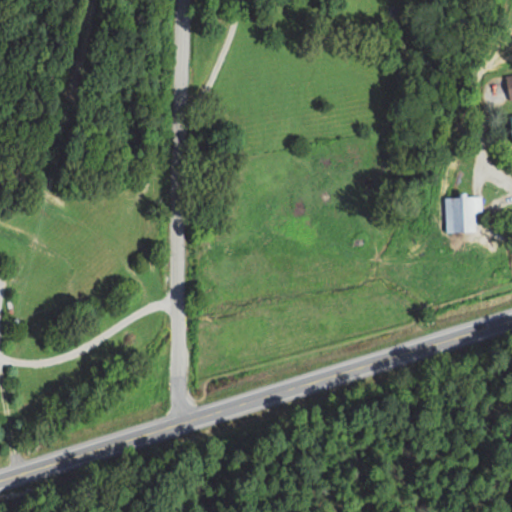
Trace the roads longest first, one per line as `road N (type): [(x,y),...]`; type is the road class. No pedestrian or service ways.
road 1 (residential): [(178,425),(182,0)]
road 2 (primary): [(178,425),(239,417),(511,330)]
road 3 (primary): [(0,484),(178,425)]
